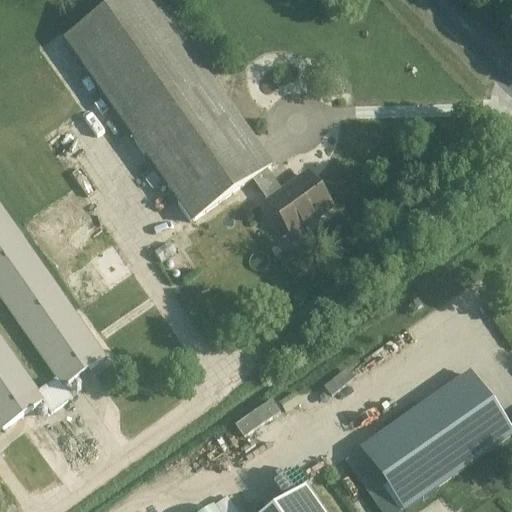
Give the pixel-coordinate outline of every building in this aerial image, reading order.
[(126,0),(65,43),(135,142),(133,143),(144,159),(146,158),(169,191),(168,192),(191,225),(252,181),(266,172),(271,168),(202,69),(201,69),(152,0),(126,0)] [(69,152),(59,157),(70,178),(80,172),(69,152)] [(266,172),(252,181),(282,223),(287,220),(297,235),(329,212),(305,178),(290,188),(293,192),(284,198),(266,172)] [(0,428),(3,432),(43,404),(51,416),(73,401),(64,389),(104,361),(0,211),(0,296),(58,380),(36,395),(0,342),(0,428)] [(406,511),(511,437),(511,436),(470,376),(348,464),(384,511),(406,511)] [(215,511),(213,508),(206,511),(319,511),(305,490),(272,511),(215,511)]
